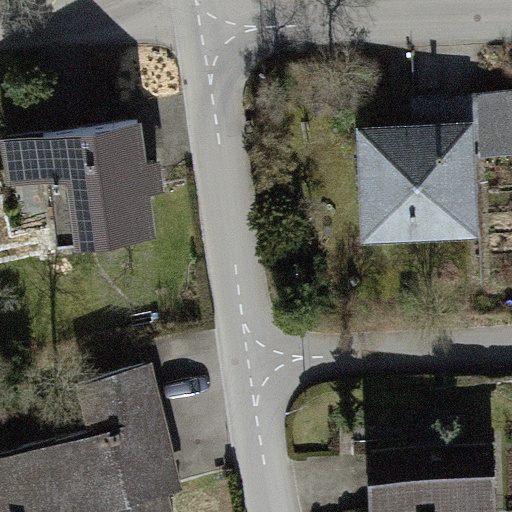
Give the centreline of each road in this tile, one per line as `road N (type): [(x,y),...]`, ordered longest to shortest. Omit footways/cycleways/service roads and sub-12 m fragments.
road 1 (residential): [(203,20),(254,368)]
road 2 (residential): [(203,20),(511,12)]
road 3 (residential): [(511,353),(254,368)]
road 4 (residential): [(203,20),(0,26)]
road 5 (residential): [(254,368),(275,511)]
